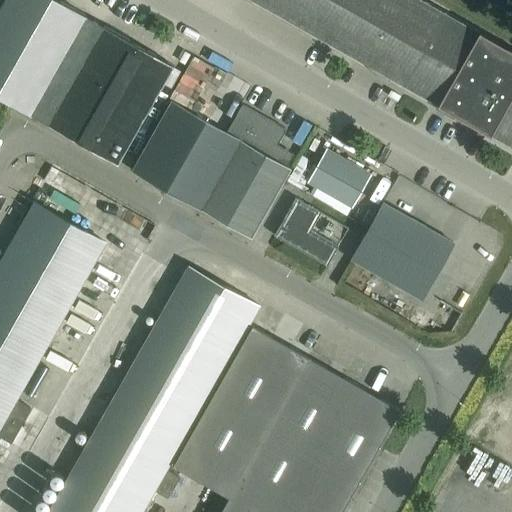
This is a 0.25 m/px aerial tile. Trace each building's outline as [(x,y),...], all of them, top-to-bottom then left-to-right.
[(0,96),(39,119),(94,21),(57,0),(2,0),(0,5),(0,96)] [(511,50),(422,0),(251,0),(511,147),(511,50)] [(173,66),(94,21),(39,119),(117,164),(173,66)] [(242,104),(226,132),(171,100),(131,170),(251,238),(290,168),(279,161),(284,152),(275,147),(285,129),(242,104)] [(369,173),(326,149),(308,182),(351,207),(369,173)] [(310,230),(320,212),(295,197),(274,235),(327,265),(338,245),(310,230)] [(33,202),(0,260),(0,436),(11,442),(30,408),(15,399),(104,242),(33,202)] [(350,259),(421,299),(453,242),(382,203),(350,259)] [(187,266),(47,511),(141,511),(258,306),(187,266)] [(341,511),(400,409),(249,323),(169,464),(228,497),(219,511),(341,511)] [(179,477),(168,470),(155,491),(164,496),(167,498),(179,477)]
